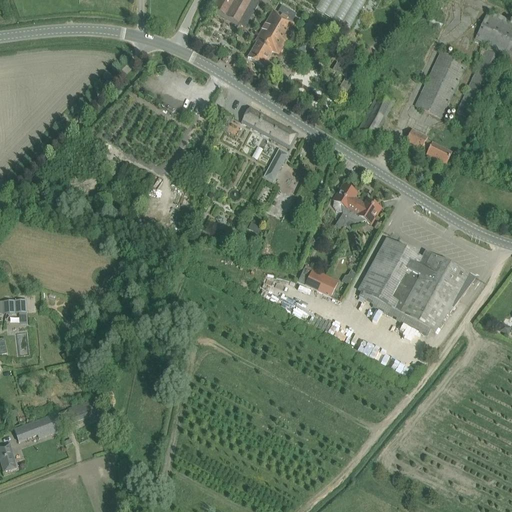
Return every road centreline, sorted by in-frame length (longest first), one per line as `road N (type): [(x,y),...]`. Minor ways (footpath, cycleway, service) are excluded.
road 1 (tertiary): [(511,243),(476,231),(174,50)]
road 2 (unclassified): [(0,203),(153,41)]
road 3 (tertiary): [(153,41),(61,33),(0,39)]
